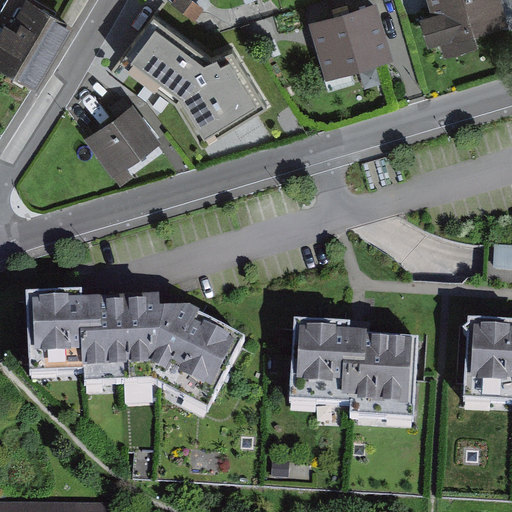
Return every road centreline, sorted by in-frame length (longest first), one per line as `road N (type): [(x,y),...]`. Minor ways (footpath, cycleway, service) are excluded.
road 1 (residential): [(0,244),(511,89)]
road 2 (unclassified): [(109,0),(0,187)]
